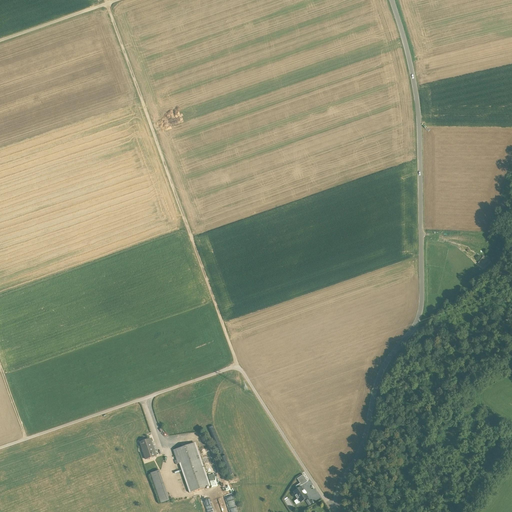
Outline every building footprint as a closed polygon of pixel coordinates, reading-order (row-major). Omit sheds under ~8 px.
[(478,262),(483,266),(489,259),(484,255),(478,262)] [(149,438),(140,442),(143,454),(144,453),(145,456),(144,456),(145,459),(155,456),(153,450),(152,446),(149,438)] [(194,443),(173,450),(176,460),(177,464),(180,463),(190,492),(208,486),(194,443)] [(168,500),(158,470),(150,473),(160,503),(168,500)] [(303,475),(297,479),(300,483),(301,485),(301,486),(307,482),(303,475)] [(298,490),(294,492),(296,496),(295,496),(297,499),(298,499),(300,502),(307,498),(305,494),(306,493),(304,491),(303,491),(301,488),(298,490)] [(213,511),(209,497),(202,500),(205,511),(213,511)] [(236,511),(232,498),(226,500),(229,511),(236,511)]
